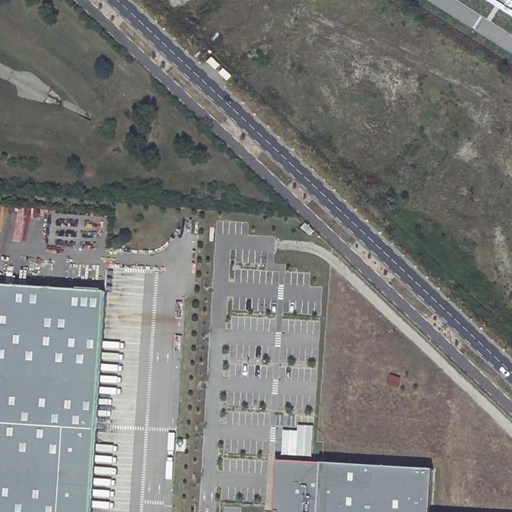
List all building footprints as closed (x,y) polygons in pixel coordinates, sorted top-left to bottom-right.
[(511,0),(493,0),(511,12),(511,0)] [(212,57),(207,61),(215,70),(219,65),(212,57)] [(231,76),(223,68),(219,72),(227,80),(231,76)] [(0,285),(0,511),(89,511),(104,293),(0,285)] [(428,511),(430,471),(274,463),(269,511),(428,511)]
